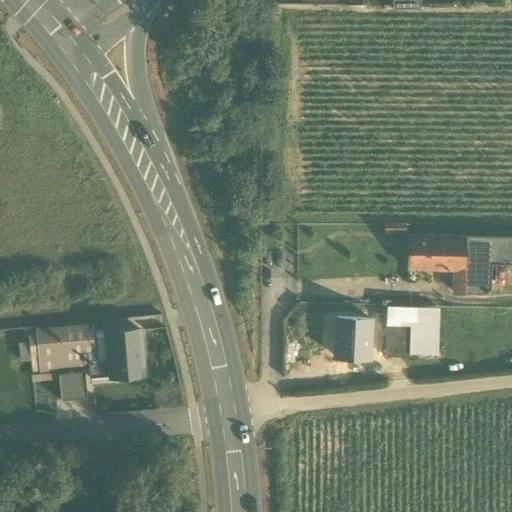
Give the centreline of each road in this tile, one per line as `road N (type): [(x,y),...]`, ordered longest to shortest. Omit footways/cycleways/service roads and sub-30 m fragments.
road 1 (primary): [(86,56),(180,226),(228,413)]
road 2 (track): [(228,413),(511,381)]
road 3 (unclassified): [(228,413),(0,435)]
